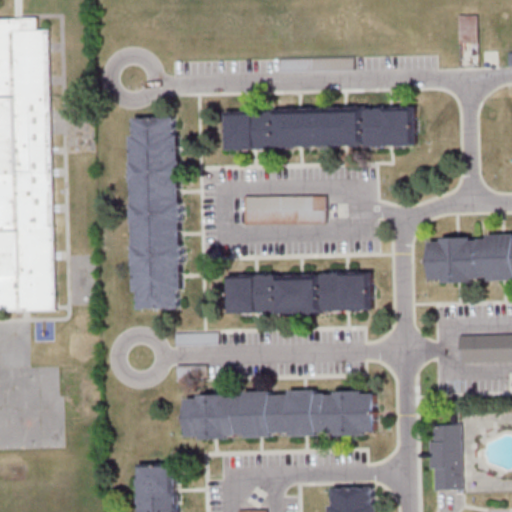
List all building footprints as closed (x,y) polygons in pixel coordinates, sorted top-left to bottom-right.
[(480,15),(461,15),(461,43),(480,43),(480,15)] [(0,20),(0,316),(73,317),(55,18),(0,20)] [(354,58),(282,58),(282,69),(354,69),(354,58)] [(228,109),(229,149),(419,147),(419,106),(228,109)] [(136,291),(130,136),(136,136),(135,119),(176,117),(176,136),(181,135),(186,289),(181,289),(182,308),(141,309),(140,291),(136,291)] [(247,224),(329,224),(329,196),(247,196),(247,224)] [(511,234),(431,236),(432,281),(511,279),(511,234)] [(232,313),(376,312),(375,271),(232,272),(232,313)] [(178,343),(208,343),(208,334),(178,334),(178,343)] [(511,334),(461,336),(462,363),(511,362),(511,334)] [(200,394),(228,393),(228,397),(237,397),(237,395),(246,395),(246,391),(273,390),(273,394),(292,394),(292,390),(319,389),(319,393),(329,392),(329,394),(337,394),(337,390),(365,390),(365,393),(377,393),(379,431),(365,432),(366,435),(338,436),(338,432),(328,432),(328,431),(319,431),(319,435),(293,436),(293,432),(274,432),(274,436),(248,437),(248,433),(239,433),(239,435),(230,435),(230,439),(201,439),(201,436),(188,436),(187,398),(200,397),(200,394)] [(434,425),(462,424),(464,489),(436,489),(436,468),(432,468),(431,441),(435,441),(434,425)] [(181,511),(181,462),(142,463),(142,511),(181,511)] [(330,511),(330,504),(335,504),(335,487),(375,486),(376,504),(380,504),(380,511),(330,511)]
